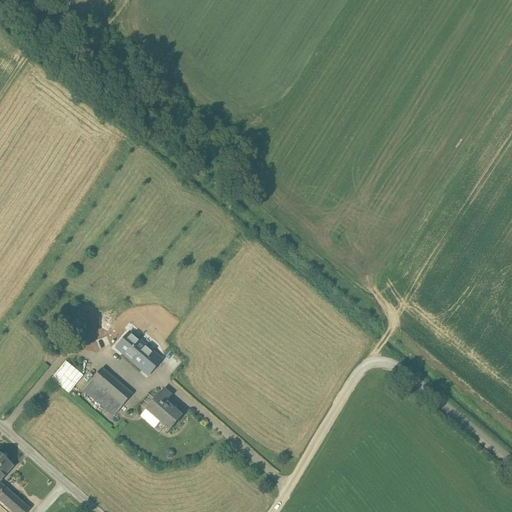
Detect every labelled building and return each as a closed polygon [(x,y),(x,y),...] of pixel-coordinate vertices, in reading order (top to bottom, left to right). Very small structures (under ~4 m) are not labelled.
[(131,330),(116,347),(147,374),(162,358),(131,330)] [(70,392),(84,374),(67,360),(53,379),(70,392)] [(134,391),(102,365),(92,378),(124,404),(134,391)] [(172,394),(164,387),(145,408),(171,429),(183,414),(166,400),(172,394)] [(0,451),(0,472),(10,461),(0,451)] [(26,511),(31,507),(0,479),(0,501),(12,511),(26,511)]
